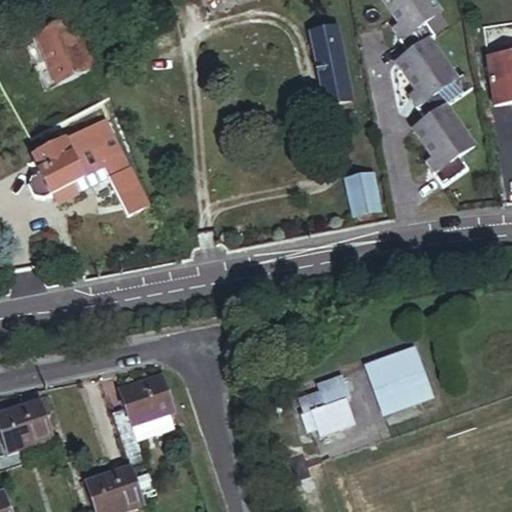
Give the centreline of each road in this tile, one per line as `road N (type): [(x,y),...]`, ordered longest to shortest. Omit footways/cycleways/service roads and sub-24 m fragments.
road 1 (secondary): [(511,236),(404,247),(0,321)]
road 2 (residential): [(0,385),(189,345),(238,511)]
road 3 (unknown): [(404,247),(383,21)]
